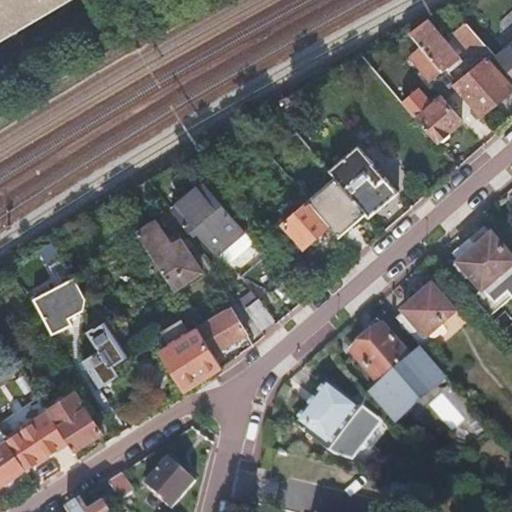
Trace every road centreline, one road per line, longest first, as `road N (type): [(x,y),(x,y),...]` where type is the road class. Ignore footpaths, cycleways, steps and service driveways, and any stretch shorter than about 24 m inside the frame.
road 1 (residential): [(244,382),(511,151)]
road 2 (residential): [(41,511),(244,382)]
road 3 (residential): [(244,382),(212,511)]
